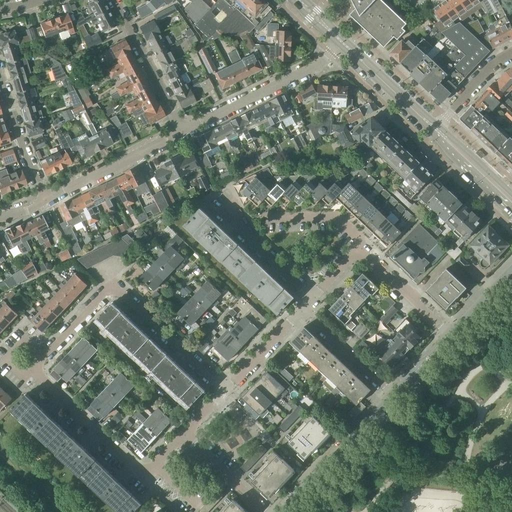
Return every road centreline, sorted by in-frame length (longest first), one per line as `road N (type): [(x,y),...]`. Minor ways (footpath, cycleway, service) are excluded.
road 1 (residential): [(41,359),(112,289),(222,390)]
road 2 (residential): [(343,43),(316,65),(180,131)]
road 3 (residential): [(154,464),(135,468),(30,369)]
road 4 (unclassified): [(285,511),(395,398)]
road 5 (residential): [(180,131),(45,199)]
road 6 (residential): [(180,131),(111,0)]
road 7 (residential): [(301,308),(395,398)]
road 8 (residential): [(45,199),(0,77)]
road 9 (residential): [(453,338),(359,253)]
road 10 (secondary): [(435,130),(343,43)]
road 11 (residential): [(310,298),(225,210)]
road 12 (residential): [(359,253),(358,237),(336,216),(261,216)]
